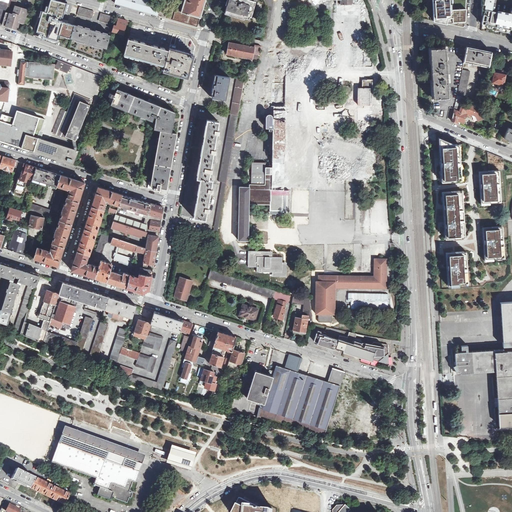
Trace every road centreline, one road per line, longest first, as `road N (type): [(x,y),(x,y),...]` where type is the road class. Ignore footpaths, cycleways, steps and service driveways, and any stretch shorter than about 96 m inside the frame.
road 1 (secondary): [(402,116),(413,382)]
road 2 (unknown): [(265,44),(232,196),(230,229),(241,249)]
road 3 (residential): [(0,32),(190,104)]
road 4 (residential): [(413,382),(260,337)]
road 5 (unknown): [(286,0),(284,32),(297,45),(325,42),(327,21),(322,9),(295,2)]
road 6 (secondary): [(413,382),(428,511)]
road 7 (residential): [(81,0),(205,36)]
